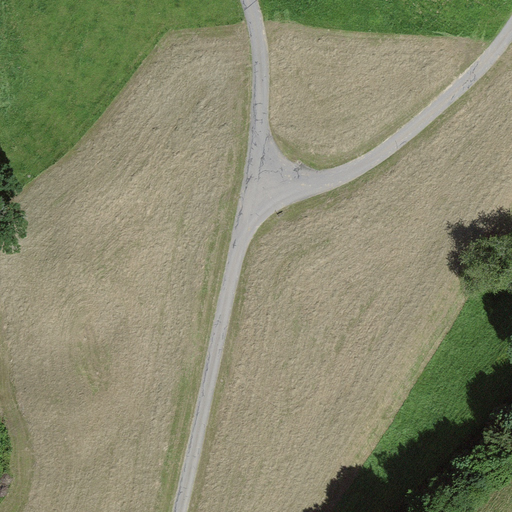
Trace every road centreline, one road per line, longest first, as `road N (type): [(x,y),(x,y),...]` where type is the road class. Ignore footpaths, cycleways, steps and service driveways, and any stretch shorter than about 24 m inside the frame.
road 1 (unclassified): [(249,0),(260,71),(254,183),(325,180),(371,158),(477,71),(511,28)]
road 2 (track): [(254,183),(179,511)]
road 3 (track): [(511,403),(400,511)]
